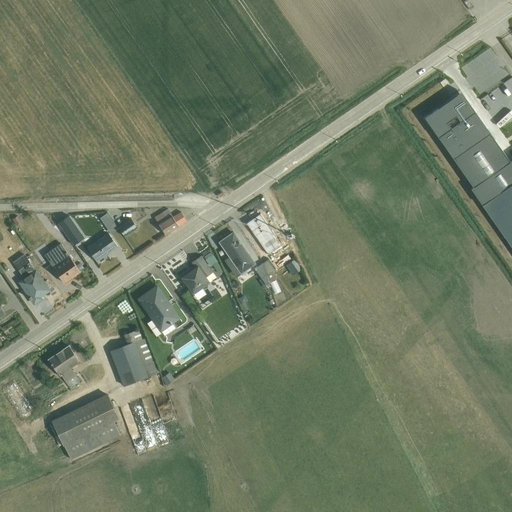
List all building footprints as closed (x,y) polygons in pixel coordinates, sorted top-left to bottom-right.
[(457,96),(425,118),(511,241),(511,147),(505,153),(466,96),(460,100),(457,96)] [(168,209),(154,217),(165,234),(187,221),(181,212),(173,217),(168,209)] [(260,213),(246,223),(269,255),(283,245),(260,213)] [(102,214),(98,220),(104,223),(108,217),(102,214)] [(69,216),(58,223),(74,245),(84,238),(69,216)] [(131,218),(118,227),(124,236),(137,227),(131,218)] [(233,232),(219,242),(242,274),(255,264),(233,232)] [(109,233),(87,248),(98,264),(107,257),(106,255),(118,246),(109,233)] [(61,243),(49,251),(54,258),(49,262),(64,283),(80,271),(61,243)] [(22,258),(25,255),(24,254),(13,262),(19,270),(26,265),(22,258)] [(213,254),(206,259),(211,267),(218,262),(213,254)] [(26,265),(19,270),(24,277),(18,281),(31,299),(34,303),(41,298),(40,297),(50,290),(25,255),(22,258),(26,265)] [(194,294),(202,288),(210,282),(206,277),(213,272),(201,255),(192,262),(196,268),(183,277),(194,294)] [(262,263),(268,282),(269,284),(278,278),(273,270),(275,269),(269,259),(262,263)] [(294,259),(286,265),(293,275),(301,270),(294,259)] [(268,282),(262,263),(255,268),(266,284),(268,282)] [(157,286),(139,298),(165,335),(176,328),(172,323),(180,318),(157,286)] [(202,288),(194,294),(198,300),(206,294),(202,288)] [(128,344),(111,350),(124,385),(159,372),(146,338),(142,339),(139,329),(124,334),(128,344)] [(66,382),(76,376),(70,367),(79,361),(69,346),(49,359),(53,366),(52,367),(55,372),(57,371),(60,377),(62,376),(66,382)] [(170,372),(162,377),(167,385),(175,379),(170,372)] [(76,376),(66,382),(71,390),(81,383),(76,376)] [(107,393),(52,420),(63,446),(65,446),(71,459),(120,435),(113,421),(119,418),(107,393)]
